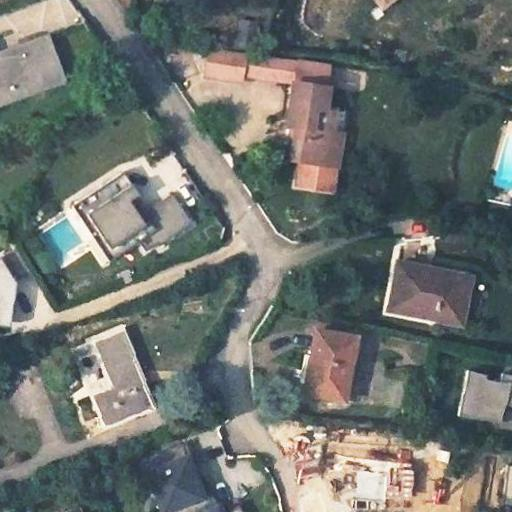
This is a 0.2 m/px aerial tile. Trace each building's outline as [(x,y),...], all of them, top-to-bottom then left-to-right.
[(0,103),(9,101),(7,95),(56,78),(41,35),(0,49),(0,103)] [(208,72),(243,76),(244,69),(248,48),(211,43),(208,72)] [(244,69),(292,77),(296,78),(299,57),(263,51),(248,48),(244,69)] [(324,102),(327,81),(323,81),(325,61),(299,57),(296,78),(292,77),(284,119),(295,121),(289,153),(298,155),(294,179),(331,186),(336,161),(323,159),(324,152),(333,103),(324,102)] [(336,161),(338,151),(345,105),(333,103),(324,152),(323,159),(336,161)] [(140,194),(134,186),(81,222),(108,262),(139,241),(146,251),(157,244),(160,248),(192,226),(172,197),(144,217),(132,199),(140,194)] [(0,259),(0,329),(5,330),(11,283),(31,270),(17,248),(0,259)] [(465,276),(394,260),(385,306),(455,320),(465,276)] [(103,383),(83,392),(97,425),(148,405),(117,328),(87,340),(90,349),(103,383)] [(337,398),(342,362),(351,363),(355,337),(314,329),(304,392),(337,398)] [(83,392),(103,383),(90,349),(69,357),(83,392)] [(342,362),(337,398),(344,400),(351,363),(342,362)] [(498,423),(502,404),(511,406),(511,376),(501,374),(500,382),(483,379),(484,374),(467,371),(458,414),(498,423)] [(199,511),(196,502),(200,500),(180,445),(142,459),(148,473),(144,474),(157,511),(238,511),(236,509),(230,511),(217,511),(216,509),(210,511),(199,511)] [(403,511),(405,483),(407,453),(362,450),(356,449),(354,476),(360,477),(358,509),(383,511),(403,511)] [(511,464),(509,465),(503,500),(511,501),(511,464)] [(358,509),(360,477),(354,476),(349,476),(349,477),(347,508),(358,509)] [(199,511),(210,511),(216,509),(209,496),(200,500),(196,502),(199,511)]
